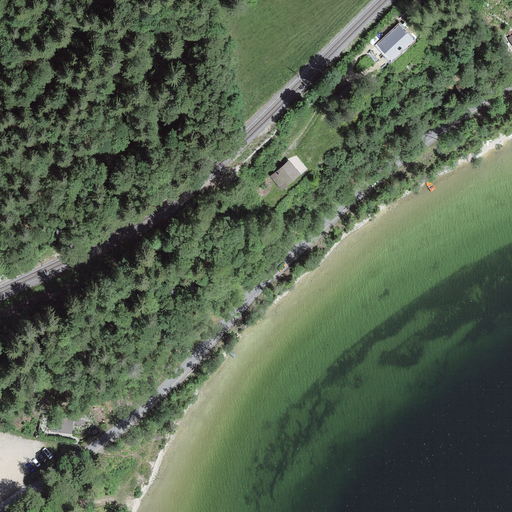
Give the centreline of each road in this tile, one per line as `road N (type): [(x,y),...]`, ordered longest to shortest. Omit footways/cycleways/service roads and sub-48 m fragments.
road 1 (unclassified): [(511,86),(357,197),(152,401),(7,511)]
road 2 (residential): [(427,0),(374,46),(288,155)]
